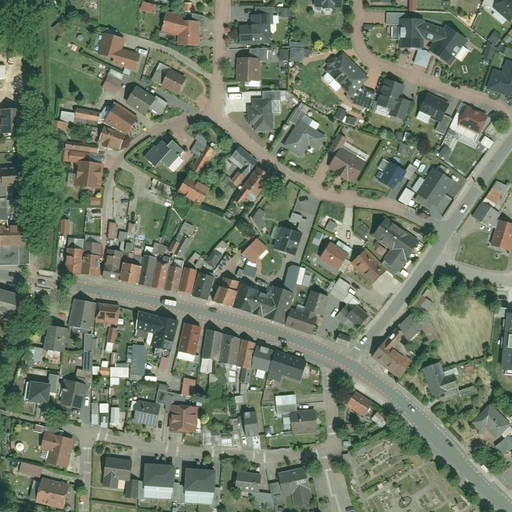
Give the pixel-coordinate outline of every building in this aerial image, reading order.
[(309,0),(310,11),(315,11),(338,11),(338,0),(309,0)] [(511,0),(484,0),(482,8),(494,13),(509,25),(511,21),(511,0)] [(448,29),(445,33),(420,24),(420,18),(405,19),(405,14),(386,15),(388,41),(396,41),(396,52),(421,51),(421,43),(435,48),(429,55),(452,72),(471,45),(448,29)] [(158,21),(158,37),(175,36),(175,47),(196,46),(194,17),(174,18),(174,20),(158,21)] [(249,17),(249,27),(238,27),(238,46),(268,45),(267,26),(265,26),(264,17),(249,17)] [(56,23),(50,29),(58,36),(64,29),(56,23)] [(493,45),(500,36),(493,31),(486,39),(493,45)] [(500,39),(506,44),(510,39),(505,34),(500,39)] [(141,57),(120,48),(122,43),(104,35),(96,55),(112,62),(110,65),(133,75),(141,57)] [(485,58),(489,60),(493,47),(488,46),(485,58)] [(278,49),(278,61),(287,61),(287,49),(278,49)] [(290,50),(290,64),(302,64),(301,50),(290,50)] [(341,57),(326,72),(350,96),(365,80),(341,57)] [(236,58),(236,84),(256,84),(256,58),(236,58)] [(492,73),(486,93),(510,100),(511,93),(511,67),(505,66),(502,76),(492,73)] [(167,71),(158,88),(177,97),(186,81),(167,71)] [(117,94),(122,81),(109,76),(104,89),(117,94)] [(383,85),(375,114),(393,119),(401,90),(383,85)] [(137,87),(126,103),(146,115),(149,109),(156,99),(137,87)] [(352,108),(368,113),(374,96),(358,91),(352,108)] [(281,92),(259,93),(259,102),(282,102),(281,92)] [(149,109),(160,116),(168,105),(157,98),(156,99),(149,109)] [(425,102),(417,117),(436,127),(444,112),(425,102)] [(245,110),(245,127),(251,127),(251,133),(271,133),(271,103),(251,103),(251,110),(245,110)] [(66,105),(64,119),(94,124),(96,109),(66,105)] [(118,105),(106,123),(128,133),(138,118),(118,105)] [(489,117),(468,106),(459,126),(480,135),(489,117)] [(21,108),(0,107),(0,133),(21,134),(21,108)] [(333,118),(341,121),(345,111),(337,108),(333,118)] [(313,155),(326,135),(300,119),(281,148),(300,160),(306,150),(313,155)] [(437,134),(446,138),(452,123),(443,119),(437,134)] [(105,128),(98,145),(100,146),(119,149),(125,135),(105,128)] [(483,136),(478,142),(486,149),(491,142),(483,136)] [(155,146),(145,158),(156,167),(162,163),(169,169),(185,151),(173,142),(168,147),(162,143),(157,148),(155,146)] [(68,143),(67,151),(90,154),(98,154),(100,146),(98,145),(68,143)] [(404,155),(407,145),(399,143),(396,153),(404,155)] [(205,144),(191,168),(205,176),(219,152),(205,144)] [(236,149),(227,163),(245,175),(255,161),(236,149)] [(340,150),(327,170),(352,185),(365,165),(340,150)] [(67,151),(65,162),(78,162),(89,163),(90,154),(67,151)] [(78,162),(76,186),(101,189),(104,165),(89,163),(78,162)] [(389,163),(378,183),(392,191),(404,172),(389,163)] [(0,266),(28,266),(28,242),(20,243),(20,237),(13,234),(13,228),(7,229),(2,226),(5,219),(4,181),(16,180),(16,169),(9,166),(0,166),(0,266)] [(403,179),(411,182),(416,171),(409,167),(403,179)] [(254,169),(242,189),(254,196),(266,176),(254,169)] [(434,170),(417,195),(435,208),(453,182),(434,170)] [(188,176),(178,196),(200,207),(210,187),(188,176)] [(158,182),(153,193),(170,200),(175,190),(158,182)] [(506,191),(493,184),(490,190),(502,197),(506,191)] [(479,204),(471,218),(488,228),(497,214),(492,211),(500,198),(490,193),(482,206),(479,204)] [(260,209),(249,216),(257,229),(264,225),(260,218),(263,215),(260,209)] [(295,231),(302,233),(306,218),(289,214),(288,220),(297,222),(295,231)] [(320,227),(331,232),(335,223),(324,218),(320,227)] [(393,271),(401,260),(404,262),(418,242),(385,219),(371,239),(388,251),(381,263),(393,271)] [(62,221),(61,233),(69,234),(70,221),(62,221)] [(178,231),(187,236),(192,226),(183,221),(178,231)] [(511,230),(497,224),(488,246),(505,253),(511,235),(511,230)] [(280,231),(273,252),(291,258),(298,237),(280,231)] [(120,232),(119,250),(131,250),(132,233),(120,232)] [(241,257),(252,266),(264,250),(254,241),(241,257)] [(154,257),(154,254),(163,255),(163,243),(152,243),(152,247),(143,246),(143,257),(154,257)] [(328,243),(317,260),(337,273),(348,257),(328,243)] [(64,251),(63,275),(76,276),(76,252),(64,251)] [(211,251),(202,264),(211,270),(220,257),(211,251)] [(124,253),(109,252),(107,263),(122,264),(124,253)] [(361,252),(349,267),(369,284),(381,269),(361,252)] [(79,253),(78,277),(94,277),(95,253),(79,253)] [(219,272),(229,258),(224,254),(214,268),(219,272)] [(138,266),(133,285),(146,288),(153,260),(140,257),(138,266)] [(173,260),(171,266),(179,269),(181,262),(173,260)] [(107,263),(103,277),(117,282),(122,264),(107,263)] [(122,264),(117,282),(133,285),(138,266),(122,264)] [(153,264),(149,287),(160,290),(164,267),(153,264)] [(250,282),(255,269),(245,265),(239,278),(250,282)] [(167,268),(162,291),(173,294),(178,270),(167,268)] [(290,268),(284,281),(295,286),(301,273),(290,268)] [(180,270),(176,292),(188,294),(192,272),(180,270)] [(191,298),(204,300),(208,278),(195,275),(191,298)] [(16,285),(0,281),(0,310),(10,313),(16,285)] [(338,282),(329,295),(340,303),(350,290),(338,282)] [(443,282),(442,293),(453,293),(454,283),(443,282)] [(271,288),(269,295),(243,287),(235,310),(282,326),(292,293),(271,288)] [(219,288),(213,304),(228,310),(234,293),(219,288)] [(423,299),(414,313),(421,318),(431,304),(423,299)] [(348,300),(336,315),(353,329),(365,313),(348,300)] [(72,303),(70,330),(88,332),(90,305),(72,303)] [(96,306),(95,325),(118,327),(120,309),(96,306)] [(289,308),(282,327),(308,336),(315,317),(289,308)] [(511,314),(508,314),(502,370),(511,371),(511,314)] [(152,334),(149,348),(155,350),(153,357),(158,358),(155,369),(164,372),(167,360),(168,358),(167,358),(169,351),(167,351),(174,322),(156,318),(155,322),(137,318),(134,330),(152,334)] [(425,320),(416,325),(429,346),(438,341),(425,320)] [(182,325),(175,353),(191,357),(197,329),(182,325)] [(106,328),(105,344),(113,345),(114,329),(106,328)] [(47,330),(45,355),(61,357),(64,332),(47,330)] [(410,362),(393,350),(402,338),(394,332),(385,344),(383,343),(370,362),(396,381),(410,362)] [(204,333),(200,360),(213,362),(217,335),(204,333)] [(348,347),(351,338),(338,335),(336,343),(348,347)] [(84,336),(82,352),(90,353),(92,337),(84,336)] [(220,337),(219,365),(233,366),(234,338),(220,337)] [(241,342),(236,368),(249,370),(254,344),(241,342)] [(32,366),(33,362),(38,363),(41,348),(26,346),(23,365),(32,366)] [(267,373),(273,351),(257,346),(251,368),(267,373)] [(132,354),(130,382),(155,384),(156,378),(138,377),(140,354),(132,354)] [(177,354),(176,360),(190,363),(191,358),(177,354)] [(275,354),(269,371),(297,381),(303,364),(275,354)] [(199,363),(199,375),(212,375),(211,363),(199,363)] [(468,382),(444,388),(439,367),(420,372),(428,399),(441,395),(443,402),(471,394),(468,382)] [(108,370),(108,379),(126,379),(126,370),(108,370)] [(181,378),(179,395),(192,397),(194,380),(181,378)] [(22,402),(43,406),(47,385),(26,381),(22,402)] [(61,382),(57,406),(78,409),(82,385),(61,382)] [(371,403),(355,392),(345,406),(361,417),(371,403)] [(275,396),(275,408),(294,407),(293,396),(275,396)] [(97,413),(106,413),(106,404),(97,403),(97,413)] [(138,404),(134,422),(156,426),(159,408),(138,404)] [(510,426),(489,405),(471,423),(481,433),(486,428),(497,439),(510,426)] [(173,409),(172,432),(194,433),(195,409),(173,409)] [(244,415),(246,437),(259,436),(257,414),(244,415)] [(288,415),(288,435),(314,434),(313,414),(288,415)] [(33,424),(31,433),(41,434),(42,426),(33,424)] [(48,454),(45,466),(65,471),(71,440),(51,436),(50,442),(41,440),(38,452),(48,454)] [(130,462),(106,460),(104,489),(115,490),(115,481),(128,482),(130,462)] [(17,474),(39,476),(40,465),(19,463),(17,474)] [(175,468),(145,465),(143,485),(173,488),(175,468)] [(216,471),(186,470),(185,492),(215,493),(216,471)] [(292,495),(293,507),(305,506),(303,493),(308,492),(305,472),(266,477),(269,498),(292,495)] [(233,474),(231,493),(257,495),(258,476),(233,474)] [(39,483),(34,504),(60,510),(65,490),(39,483)]
